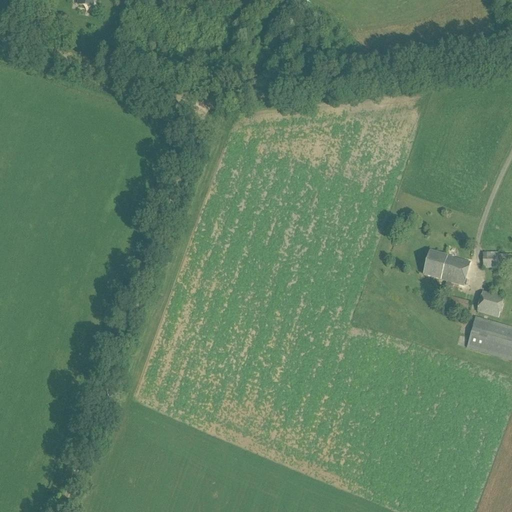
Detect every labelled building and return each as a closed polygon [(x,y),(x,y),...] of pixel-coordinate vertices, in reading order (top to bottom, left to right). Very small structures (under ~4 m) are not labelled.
[(423,275),(441,280),(463,287),(470,263),(449,257),(430,251),(423,275)] [(511,254),(498,255),(498,253),(483,253),(483,268),(511,268),(511,254)] [(499,319),(500,315),(503,301),(505,298),(483,292),(477,313),(499,319)] [(466,316),(470,302),(450,297),(446,311),(466,316)] [(511,327),(476,317),(467,349),(511,361),(511,327)]
